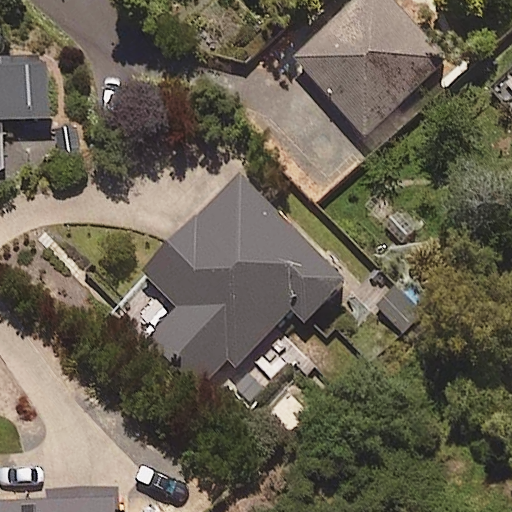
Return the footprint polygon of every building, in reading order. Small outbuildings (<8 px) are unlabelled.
[(452,61),(396,0),(350,0),(291,54),(367,137),(452,61)] [(0,50),(0,116),(51,114),(48,49),(0,50)] [(511,60),(500,72),(511,85),(511,60)] [(347,277),(239,171),(141,270),(177,306),(147,336),(200,389),(229,360),(236,366),(292,309),(304,321),(347,277)] [(0,490),(0,511),(117,511),(116,486),(0,490)]
